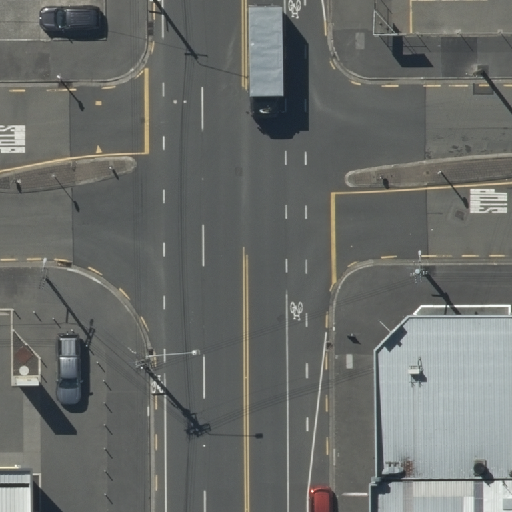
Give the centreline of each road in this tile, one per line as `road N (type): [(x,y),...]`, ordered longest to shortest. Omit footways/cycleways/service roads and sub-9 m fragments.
road 1 (secondary): [(245,511),(245,176)]
road 2 (unclassified): [(245,176),(511,174)]
road 3 (unclassified): [(0,176),(245,176)]
road 4 (secondary): [(245,176),(244,0)]
